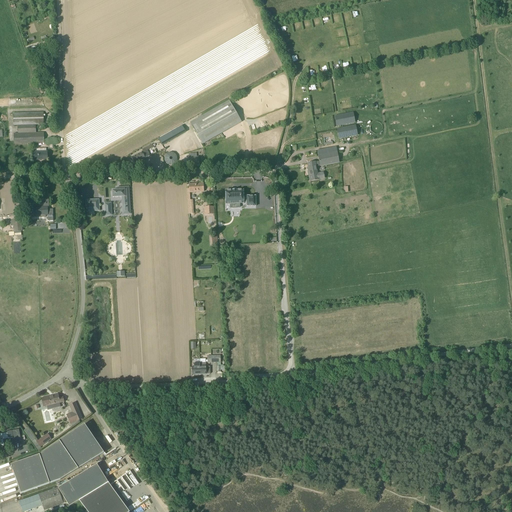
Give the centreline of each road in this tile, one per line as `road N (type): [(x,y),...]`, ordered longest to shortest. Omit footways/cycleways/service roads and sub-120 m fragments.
road 1 (track): [(167,511),(250,470),(334,491),(388,487),(458,511)]
road 2 (track): [(475,0),(511,303)]
road 3 (track): [(71,379),(130,386),(292,372)]
road 4 (track): [(292,372),(508,346)]
road 5 (unclassified): [(65,176),(275,174)]
road 6 (track): [(275,174),(292,372)]
road 7 (unclassified): [(63,372),(79,306),(65,176)]
road 8 (unclassified): [(65,176),(56,0)]
road 9 (unclassified): [(162,511),(63,372)]
